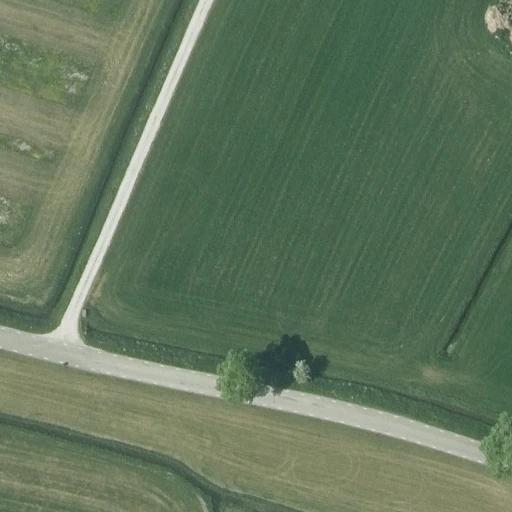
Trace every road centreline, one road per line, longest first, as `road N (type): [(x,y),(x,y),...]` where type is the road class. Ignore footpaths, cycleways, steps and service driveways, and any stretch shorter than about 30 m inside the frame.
road 1 (tertiary): [(511,464),(371,420),(0,337)]
road 2 (track): [(57,352),(206,0)]
